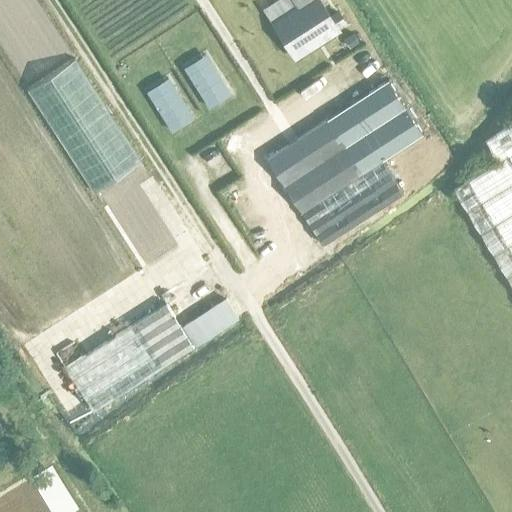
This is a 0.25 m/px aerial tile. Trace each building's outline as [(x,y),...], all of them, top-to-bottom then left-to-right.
[(296,0),(299,5),(274,21),(297,56),(339,29),(319,0),(296,0)] [(211,61),(189,75),(209,107),(231,94),(211,61)] [(388,79),(268,158),(303,212),(324,244),(403,192),(382,160),(423,133),(388,79)] [(173,85),(152,98),(172,131),(194,117),(173,85)] [(511,122),(485,138),(498,160),(454,187),(511,283),(511,122)] [(225,298),(183,325),(195,345),(238,317),(225,298)] [(94,410),(194,346),(166,302),(66,366),(94,410)]
